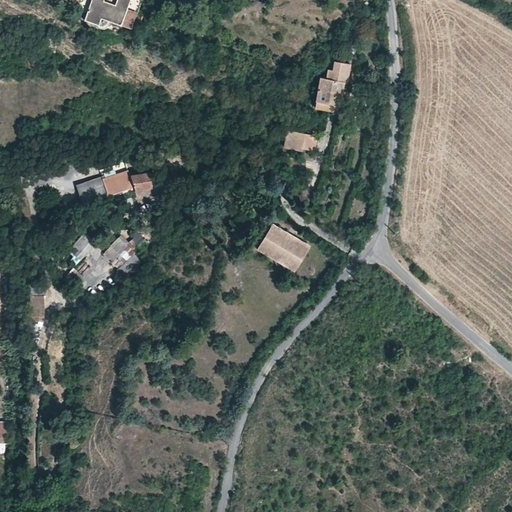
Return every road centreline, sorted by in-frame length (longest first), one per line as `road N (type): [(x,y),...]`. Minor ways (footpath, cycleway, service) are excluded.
road 1 (residential): [(376,250),(272,360),(251,395),(223,511)]
road 2 (residential): [(376,250),(397,67),(388,0)]
road 3 (residential): [(511,371),(376,250)]
